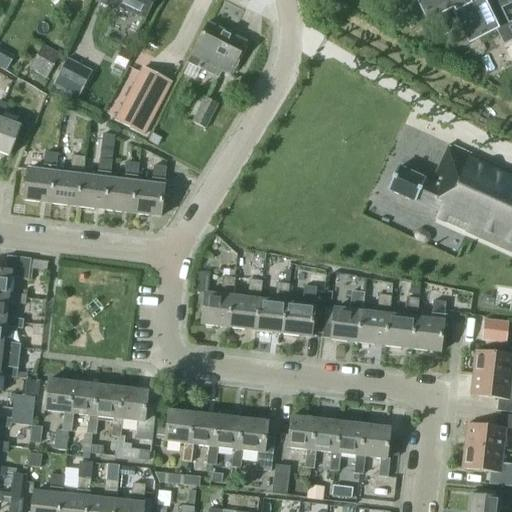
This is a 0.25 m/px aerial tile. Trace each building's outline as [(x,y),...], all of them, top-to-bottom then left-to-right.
[(154,0),(105,0),(113,4),(113,5),(145,20),(154,0)] [(511,0),(415,0),(426,22),(451,9),(468,44),(496,31),(503,46),(511,41),(511,0)] [(234,64),(245,43),(207,24),(196,45),(188,63),(219,78),(222,72),(228,75),(234,64)] [(60,55),(42,45),(29,70),(46,80),(60,55)] [(124,51),(117,66),(125,70),(132,55),(124,51)] [(67,58),(54,84),(79,97),(92,71),(67,58)] [(142,67),(113,121),(144,137),(172,83),(142,67)] [(205,130),(217,105),(204,99),(191,123),(205,130)] [(0,102),(0,153),(9,157),(20,127),(1,120),(7,105),(0,102)] [(147,142),(158,147),(162,139),(151,134),(147,142)] [(102,135),(99,160),(111,161),(114,137),(114,136),(112,136),(102,135)] [(511,252),(511,174),(448,145),(431,184),(425,181),(425,180),(398,168),(388,191),(415,203),(415,202),(438,213),(436,218),(511,252)] [(54,173),(55,173),(57,154),(45,153),(43,172),(27,170),(23,201),(51,204),(54,173)] [(54,173),(51,204),(78,208),(81,176),(82,176),(84,158),(72,156),(70,175),(55,173),(54,173)] [(81,176),(78,208),(105,211),(109,180),(111,161),(99,160),(97,178),(82,176),(81,176)] [(136,183),(139,164),(126,163),(124,181),(109,180),(105,211),(132,214),(136,183)] [(151,185),(136,183),(132,214),(160,218),(166,168),(153,166),(151,185)] [(416,234),(415,236),(415,238),(416,239),(418,241),(422,243),(423,243),(425,243),(427,242),(428,240),(429,239),(429,237),(428,235),(426,234),(422,232),(421,231),(419,231),(417,232),(416,234)] [(6,257),(4,271),(0,270),(0,296),(8,297),(9,293),(10,278),(28,280),(29,271),(29,269),(30,260),(6,257)] [(30,260),(29,269),(46,271),(47,262),(30,260)] [(223,270),(223,277),(233,278),(234,271),(223,270)] [(196,272),(194,293),(204,294),(207,294),(210,274),(196,272)] [(251,273),(251,280),(260,282),(261,274),(251,273)] [(207,294),(204,294),(200,325),(228,329),(232,297),(235,279),(233,278),(223,277),(222,277),(220,296),(207,294)] [(259,300),(262,282),(260,282),(251,280),(249,280),(247,299),(232,297),(228,329),(255,332),(259,300)] [(420,284),(417,283),(410,282),(408,295),(419,296),(420,284)] [(286,303),(287,304),(289,285),(276,283),(274,302),(259,300),(255,332),(282,335),(286,303)] [(314,307),(316,288),(304,287),(301,305),(287,304),(286,303),(282,335),(310,338),(311,334),(319,335),(322,308),(314,307)] [(511,301),(511,291),(501,288),(498,298),(511,301)] [(322,339),(330,340),(357,344),(361,312),(362,312),(364,294),(352,292),(349,311),(325,308),(322,339)] [(0,321),(5,322),(6,318),(7,303),(25,305),(26,296),(9,293),(8,297),(0,296),(0,321)] [(388,315),(389,315),(391,297),(379,295),(377,314),(362,312),(361,312),(357,344),(385,347),(388,315)] [(415,319),(416,319),(418,300),(406,299),(404,317),(389,315),(388,315),(385,347),(412,350),(415,319)] [(431,320),(416,319),(415,319),(412,350),(439,353),(445,303),(433,302),(431,320)] [(0,346),(2,346),(3,343),(4,327),(22,329),(23,320),(6,318),(5,322),(0,321),(0,346)] [(485,320),(482,341),(504,344),(507,323),(485,320)] [(0,363),(1,352),(19,354),(20,345),(3,343),(2,346),(0,346),(0,363)] [(511,355),(475,351),(472,374),(511,378),(511,370),(511,355)] [(0,376),(16,379),(17,374),(17,369),(0,367),(0,376)] [(511,378),(472,374),(470,396),(498,400),(496,412),(511,413),(511,401),(508,401),(511,378)] [(47,380),(44,411),(63,414),(61,431),(69,432),(71,432),(73,415),(69,414),(73,383),(47,380)] [(73,383),(69,414),(73,415),(88,417),(86,434),(92,435),(95,435),(97,418),(94,417),(97,386),(73,383)] [(120,438),(120,437),(122,421),(119,420),(122,389),(97,386),(94,417),(97,418),(113,419),(111,437),(116,438),(120,438)] [(135,440),(151,442),(156,404),(146,402),(147,392),(122,389),(119,420),(122,421),(137,422),(135,440)] [(13,396),(12,410),(32,413),(34,399),(13,396)] [(12,410),(11,419),(11,424),(30,427),(32,413),(12,410)] [(189,445),(193,414),(167,411),(164,442),(183,445),(181,462),(191,463),(193,446),(189,445)] [(189,445),(193,446),(208,447),(206,465),(215,466),(217,449),(214,448),(217,417),(193,414),(189,445)] [(495,428),(467,424),(464,447),(502,451),(505,429),(511,430),(511,416),(497,415),(495,428)] [(11,419),(0,417),(0,427),(10,428),(11,424),(11,419)] [(214,448),(217,449),(233,450),(231,468),(240,469),(242,451),(238,451),(242,420),(217,417),(214,448)] [(312,451),(315,420),(290,417),(286,449),(306,451),(304,468),(313,470),(315,452),(312,451)] [(270,472),(275,434),(266,432),(267,423),(242,420),(238,451),(242,451),(257,453),(255,471),(270,472)] [(312,451),(315,452),(331,454),(328,471),(338,472),(340,455),(336,454),(340,423),(315,420),(312,451)] [(362,475),(364,458),(361,457),(364,426),(340,423),(336,454),(340,455),(355,457),(353,474),(362,475)] [(390,429),(364,426),(361,457),(364,458),(380,459),(378,477),(387,478),(389,460),(386,459),(390,429)] [(55,431),(53,450),(66,451),(69,432),(61,431),(55,431)] [(83,437),(82,452),(90,453),(92,435),(86,434),(83,437)] [(120,438),(116,438),(114,457),(149,462),(150,452),(120,448),(121,437),(120,437),(120,438)] [(0,452),(7,453),(8,444),(0,442),(0,452)] [(398,457),(399,445),(391,444),(390,456),(398,457)] [(91,455),(102,456),(103,447),(92,446),(91,455)] [(511,465),(501,464),(502,451),(464,447),(461,470),(489,473),(488,485),(511,488),(511,486),(511,465)] [(39,469),(41,456),(30,455),(28,467),(39,469)] [(80,462),(78,478),(90,480),(92,464),(80,462)] [(107,465),(105,481),(117,482),(118,475),(119,468),(119,467),(107,465)] [(286,497),(289,467),(275,466),(271,495),(286,497)] [(119,468),(118,475),(133,477),(134,469),(119,468)] [(184,486),(186,476),(154,473),(159,484),(184,486)] [(212,474),(211,482),(221,483),(222,475),(212,474)] [(2,497),(2,498),(11,499),(18,500),(22,476),(16,475),(12,475),(10,494),(2,493),(2,497)] [(58,511),(61,495),(63,477),(51,475),(49,494),(33,492),(30,511),(58,511)] [(186,476),(184,486),(199,488),(199,486),(200,478),(186,476)] [(61,495),(58,511),(86,511),(88,498),(90,480),(78,478),(76,497),(61,495)] [(113,511),(115,501),(116,501),(117,482),(105,481),(103,500),(88,498),(86,511),(113,511)] [(130,503),(116,501),(115,501),(113,511),(141,511),(145,485),(132,484),(130,503)] [(324,488),(308,486),(306,499),(322,501),(324,488)] [(342,498),(343,488),(333,487),(332,497),(342,498)] [(472,491),(471,496),(495,499),(496,493),(472,491)] [(469,496),(466,511),(498,511),(500,500),(495,499),(471,496),(469,496)] [(20,511),(22,500),(18,500),(11,499),(8,511),(20,511)]
